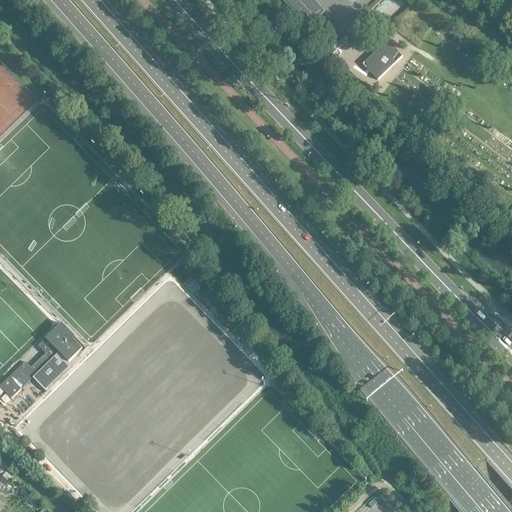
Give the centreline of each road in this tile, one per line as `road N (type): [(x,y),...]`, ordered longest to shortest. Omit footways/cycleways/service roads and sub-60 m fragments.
road 1 (trunk): [(59,0),(492,511)]
road 2 (trunk): [(511,473),(90,0)]
road 3 (tertiary): [(470,312),(173,0)]
